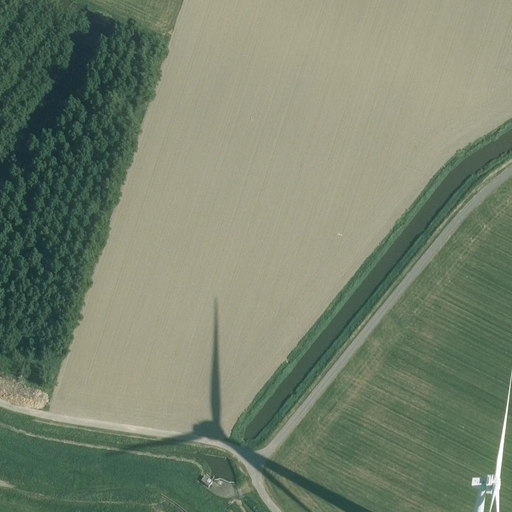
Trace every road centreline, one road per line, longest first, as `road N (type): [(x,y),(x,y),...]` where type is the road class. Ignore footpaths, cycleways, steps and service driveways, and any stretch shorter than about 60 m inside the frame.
road 1 (track): [(273,511),(224,445),(0,405)]
road 2 (track): [(0,437),(205,474),(231,511)]
